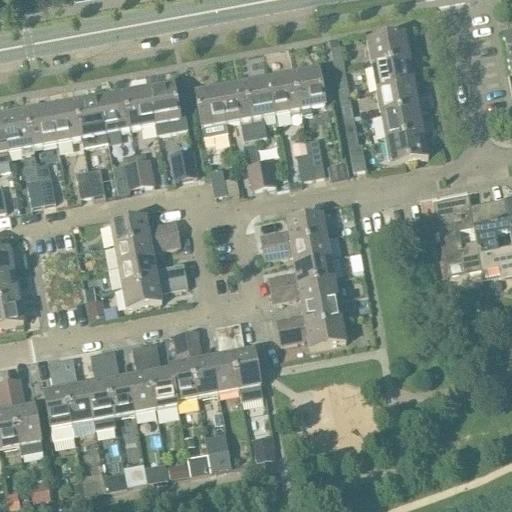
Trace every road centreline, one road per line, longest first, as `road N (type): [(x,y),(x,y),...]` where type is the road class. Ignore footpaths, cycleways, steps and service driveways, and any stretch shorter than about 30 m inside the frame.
road 1 (tertiary): [(0,52),(285,0)]
road 2 (residential): [(481,171),(236,217)]
road 3 (residential): [(0,234),(189,199),(195,224)]
road 4 (residential): [(212,318),(0,357)]
road 5 (residential): [(481,171),(451,0)]
road 6 (residential): [(236,217),(252,312),(212,318)]
